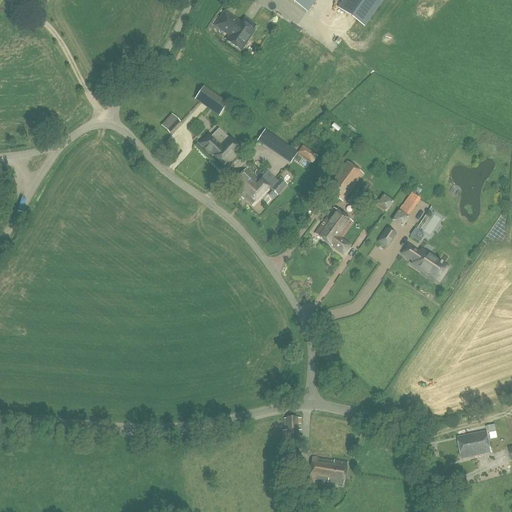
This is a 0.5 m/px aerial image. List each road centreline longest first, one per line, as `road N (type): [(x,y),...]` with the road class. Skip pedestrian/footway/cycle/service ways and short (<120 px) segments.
road 1 (residential): [(309,405),(309,340),(277,277),(230,220),(122,129),(95,124),(56,146),(0,158)]
road 2 (unclassified): [(0,420),(161,430),(309,405)]
road 3 (unclassified): [(442,511),(429,461),(411,437),(380,420),(309,405)]
road 4 (unknown): [(303,321),(353,304),(401,233)]
